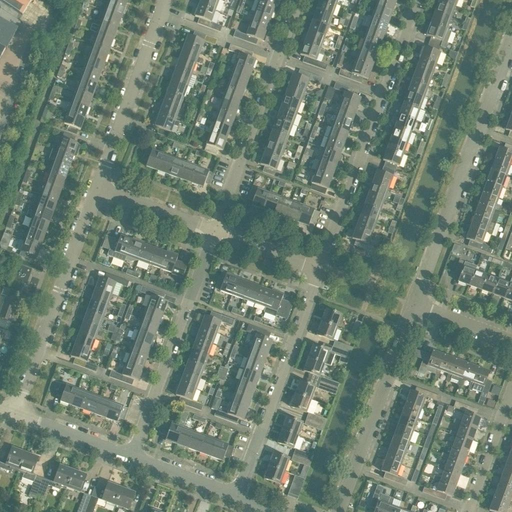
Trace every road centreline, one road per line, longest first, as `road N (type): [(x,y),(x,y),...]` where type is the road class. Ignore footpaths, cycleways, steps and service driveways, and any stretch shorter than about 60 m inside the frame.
road 1 (residential): [(317,268),(419,0)]
road 2 (residential): [(414,306),(511,44)]
road 3 (residential): [(214,232),(299,0)]
road 4 (residential): [(238,498),(317,268)]
road 5 (residential): [(133,459),(214,232)]
road 6 (residential): [(14,413),(95,188)]
road 7 (residential): [(341,511),(414,306)]
road 8 (residential): [(95,188),(165,0)]
road 9 (residential): [(133,459),(14,413)]
road 10 (residential): [(214,232),(95,188)]
road 11 (residential): [(469,511),(511,393)]
